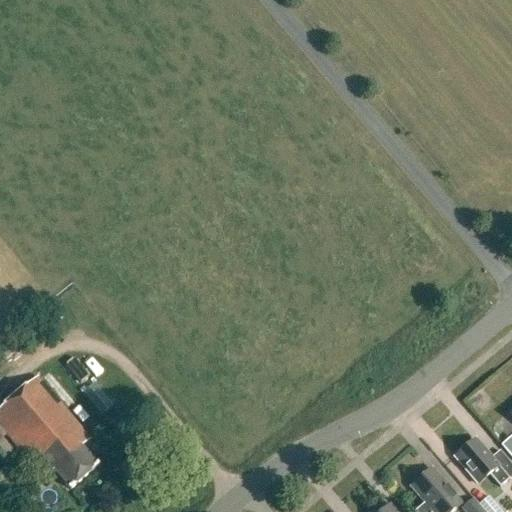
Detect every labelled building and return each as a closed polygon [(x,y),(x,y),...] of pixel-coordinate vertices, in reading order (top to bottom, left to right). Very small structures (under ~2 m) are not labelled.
[(0,411),(0,429),(19,451),(20,450),(33,465),(37,462),(50,476),(53,473),(70,492),(97,468),(81,449),(91,441),(37,379),(0,411)] [(511,440),(510,438),(500,447),(511,461),(511,440)] [(475,442),(455,459),(478,487),(489,477),(500,489),(508,482),(509,482),(511,479),(511,467),(499,453),(491,461),(475,442)] [(411,489),(425,505),(417,511),(454,511),(461,506),(431,472),(411,489)] [(462,511),(481,511),(473,502),(462,511)]
